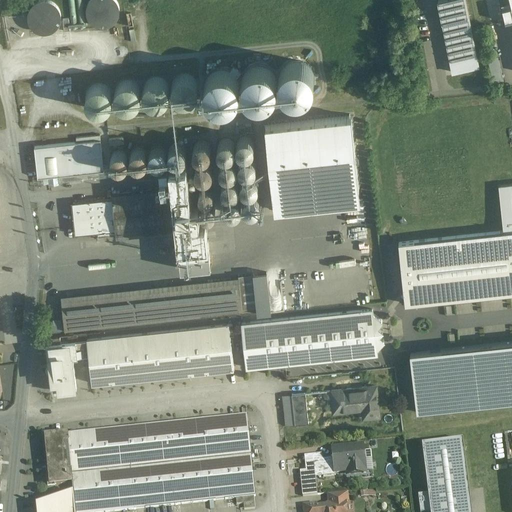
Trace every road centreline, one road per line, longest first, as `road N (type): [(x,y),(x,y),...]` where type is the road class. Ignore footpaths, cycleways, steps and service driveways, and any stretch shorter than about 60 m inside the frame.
road 1 (residential): [(13,139),(483,90)]
road 2 (residential): [(21,415),(250,395),(271,412),(282,511)]
road 3 (residential): [(13,139),(33,279),(21,415)]
